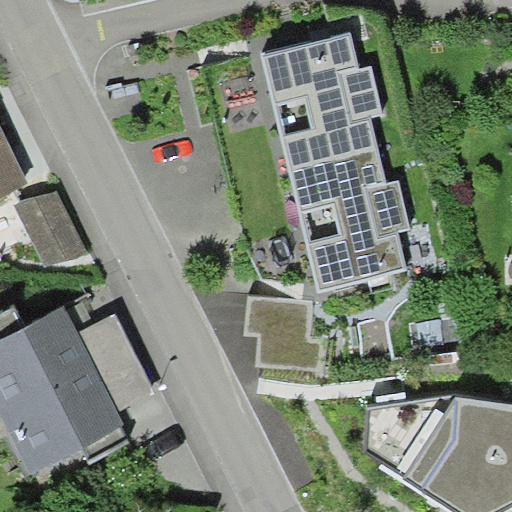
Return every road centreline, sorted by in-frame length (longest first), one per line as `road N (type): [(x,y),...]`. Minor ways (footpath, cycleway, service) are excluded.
road 1 (residential): [(32,50),(263,511)]
road 2 (residential): [(32,50),(197,0)]
